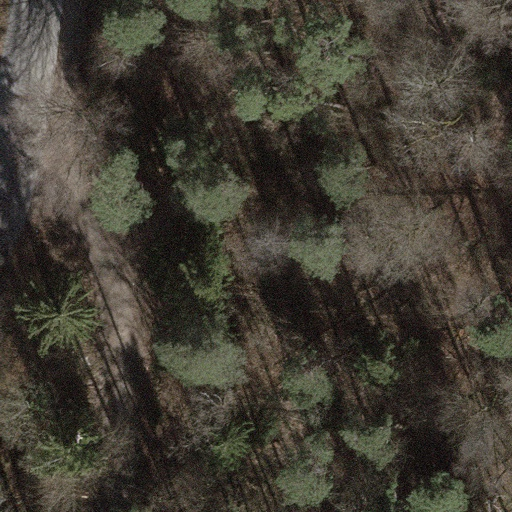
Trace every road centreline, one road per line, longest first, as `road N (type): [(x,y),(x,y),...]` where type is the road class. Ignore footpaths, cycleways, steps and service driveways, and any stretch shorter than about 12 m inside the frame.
road 1 (track): [(11,148),(117,268),(112,511)]
road 2 (tertiary): [(34,0),(0,176)]
